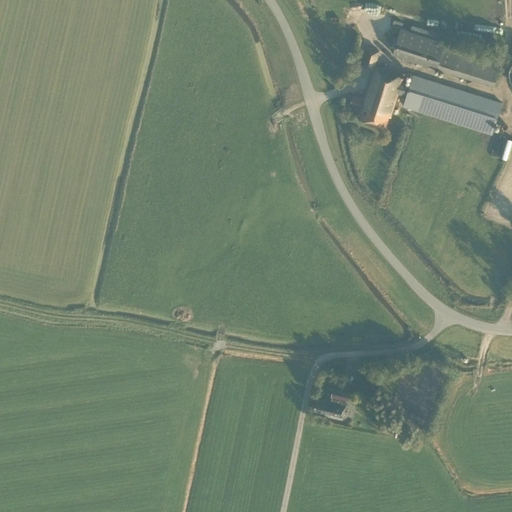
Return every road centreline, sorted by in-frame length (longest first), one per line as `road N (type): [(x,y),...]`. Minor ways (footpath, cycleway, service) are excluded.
road 1 (unclassified): [(449,313),(420,290),(349,201),(270,0)]
road 2 (track): [(0,307),(322,355)]
road 3 (unclassified): [(322,355),(413,346),(449,313)]
